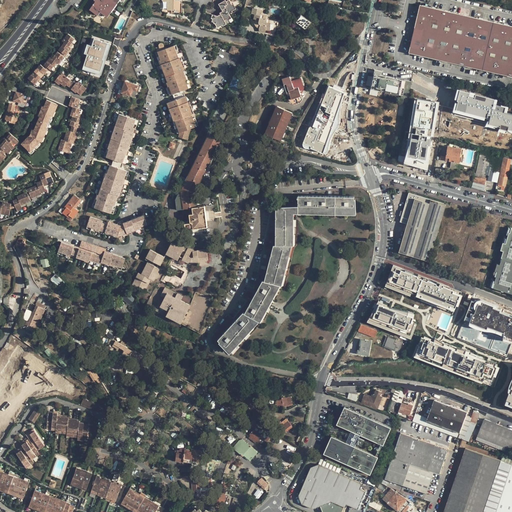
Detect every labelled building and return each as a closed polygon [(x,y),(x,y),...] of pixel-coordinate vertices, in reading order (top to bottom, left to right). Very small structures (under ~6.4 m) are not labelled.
[(96,0),(89,9),(98,15),(101,12),(106,16),(116,0),(96,0)] [(167,10),(168,10),(172,10),(175,10),(180,10),(180,1),(180,0),(162,0),(163,1),(167,1),(167,9),(167,10)] [(215,22),(217,27),(226,22),(224,20),(231,16),(228,12),(236,8),(233,3),(232,4),(229,0),(227,0),(226,1),(225,0),(224,0),(219,4),(223,10),(220,12),(221,14),(217,15),(214,15),(212,21),(215,22)] [(511,27),(420,6),(410,52),(511,76),(511,27)] [(259,27),(259,31),(266,31),(266,29),(270,30),(271,23),(270,23),(267,22),(267,18),(265,18),(266,14),(262,13),(262,9),(253,7),(252,13),(255,14),(254,18),(256,19),(255,22),(255,24),(259,27)] [(301,15),(296,22),(305,28),(310,21),(301,15)] [(51,54),(50,57),(54,60),(56,61),(58,64),(61,60),(65,55),(68,51),(71,47),(69,46),(72,42),(75,38),(68,32),(62,40),(64,42),(59,49),(60,50),(58,52),(57,51),(53,56),(51,54)] [(87,54),(84,66),(100,71),(104,59),(103,59),(108,43),(94,38),(92,46),(87,44),(84,53),(87,54)] [(100,71),(84,66),(83,68),(101,74),(111,44),(108,43),(103,59),(104,59),(100,71)] [(180,132),(179,136),(188,140),(192,128),(195,128),(194,123),(196,123),(195,119),(193,115),(194,115),(191,102),(189,102),(188,97),(186,97),(185,95),(184,91),(187,91),(185,86),(187,86),(186,81),(183,72),(185,71),(181,59),(180,59),(179,55),(178,51),(176,52),(175,47),(167,49),(166,46),(166,44),(165,44),(164,43),(163,43),(162,44),(161,44),(161,45),(161,46),(161,47),(158,48),(159,52),(161,56),(159,57),(161,61),(162,65),(161,65),(165,78),(168,87),(169,91),(171,91),(172,95),(176,94),(178,100),(170,102),(172,108),(171,108),(175,121),(176,120),(177,124),(179,128),(180,128),(181,132),(180,132)] [(41,62),(28,79),(35,84),(38,80),(41,76),(43,73),(46,70),(47,70),(50,66),(52,64),(54,60),(50,57),(45,62),(44,64),(43,63),(41,62)] [(375,70),(369,94),(371,94),(407,102),(407,101),(411,81),(381,75),(382,71),(375,70)] [(60,74),(55,80),(60,84),(61,83),(64,77),(60,74)] [(64,77),(61,83),(66,86),(67,84),(68,83),(72,87),(72,88),(76,91),(77,91),(81,94),(86,88),(82,84),(81,85),(77,82),(76,81),(75,83),(66,76),(64,77)] [(289,76),(282,78),(284,85),(286,84),(289,91),(290,96),(291,99),(301,96),(300,93),(301,92),(304,86),(303,85),(304,83),(301,76),(290,79),(289,76)] [(125,81),(122,92),(135,97),(139,85),(125,81)] [(327,155),(346,89),(327,84),(314,128),(308,126),(302,147),(327,155)] [(457,90),(451,113),(489,123),(488,127),(511,133),(511,115),(506,114),(508,108),(496,105),(497,100),(457,90)] [(19,102),(18,105),(26,107),(27,103),(23,102),(25,94),(17,91),(14,100),(19,102)] [(70,125),(72,125),(78,127),(79,123),(80,119),(78,118),(79,114),(81,109),(77,108),(80,99),(72,96),(69,106),(73,107),(71,116),(72,116),(70,125)] [(22,143),(24,145),(33,135),(48,100),(47,99),(44,106),(43,105),(39,115),(40,116),(35,129),(33,129),(31,134),(28,137),(29,138),(27,141),(26,139),(22,143)] [(414,99),(403,165),(427,171),(439,103),(414,99)] [(33,135),(24,145),(31,151),(35,147),(34,146),(36,144),(38,143),(40,141),(40,140),(42,135),(43,136),(44,133),(43,133),(45,129),(46,127),(48,122),(48,121),(50,117),(51,115),(53,111),(54,110),(53,109),(56,105),(56,103),(48,100),(33,135)] [(7,120),(6,121),(15,123),(17,122),(18,118),(17,116),(15,115),(13,115),(16,104),(10,102),(5,119),(7,120)] [(276,110),(266,134),(279,139),(290,111),(283,108),(282,112),(276,110)] [(290,111),(279,139),(281,140),(293,112),(290,111)] [(109,153),(108,157),(120,161),(121,157),(123,157),(125,153),(127,154),(130,144),(132,145),(136,133),(134,132),(135,128),(133,127),(134,123),(132,122),(134,118),(122,115),(121,118),(118,118),(116,122),(111,138),(112,138),(108,152),(109,153)] [(62,140),(59,150),(68,153),(70,148),(71,143),(73,143),(74,143),(77,133),(76,133),(77,130),(71,128),(70,131),(67,130),(64,140),(62,140)] [(195,187),(197,188),(213,155),(212,155),(206,152),(210,142),(216,145),(221,135),(211,129),(183,185),(184,186),(182,189),(182,193),(184,209),(188,208),(190,222),(185,223),(185,229),(207,227),(207,220),(203,220),(202,213),(206,212),(205,206),(197,207),(196,196),(194,197),(193,192),(195,187)] [(0,142),(0,145),(11,133),(10,132),(0,142)] [(11,133),(0,145),(0,158),(4,153),(6,151),(12,144),(14,142),(17,138),(11,133)] [(111,138),(110,137),(103,156),(108,157),(109,153),(108,152),(112,138),(111,138)] [(216,145),(210,142),(206,152),(212,155),(216,145)] [(14,146),(12,144),(6,151),(8,153),(14,146)] [(460,162),(461,147),(447,147),(446,162),(460,162)] [(503,157),(497,189),(505,191),(511,159),(503,157)] [(111,165),(107,163),(103,176),(105,177),(108,168),(110,169),(111,165)] [(99,204),(97,208),(110,212),(112,208),(114,208),(115,204),(117,205),(120,195),(122,196),(126,184),(124,183),(126,178),(124,177),(125,174),(123,173),(124,169),(111,165),(110,169),(108,168),(105,177),(103,176),(96,198),(98,199),(97,203),(99,204)] [(492,171),(493,167),(487,166),(485,175),(489,176),(488,181),(497,183),(499,172),(492,171)] [(13,200),(17,210),(22,207),(22,205),(31,201),(31,199),(42,194),(41,193),(41,192),(46,189),(44,186),(44,185),(49,182),(54,180),(50,171),(40,176),(41,180),(37,182),(38,184),(28,189),(29,192),(28,193),(27,192),(17,196),(18,198),(13,200)] [(472,188),(484,190),(486,180),(474,178),(472,188)] [(407,224),(399,252),(429,261),(446,203),(408,192),(400,222),(407,224)] [(65,210),(63,213),(68,217),(69,215),(73,218),(79,210),(76,208),(82,200),(75,195),(63,209),(65,210)] [(298,201),(298,213),(355,213),(354,195),(298,195),(298,196),(297,196),(297,201),(298,201)] [(0,214),(0,212),(5,213),(10,214),(12,203),(2,201),(2,204),(0,203),(0,214)] [(243,312),(218,339),(229,350),(258,320),(259,320),(279,284),(284,285),(294,245),(296,245),(296,213),(296,207),(276,208),(276,245),(273,245),(265,280),(262,280),(245,312),(243,312)] [(132,220),(135,228),(138,227),(139,228),(147,225),(144,215),(132,220)] [(101,228),(100,232),(118,238),(119,241),(122,242),(123,239),(125,238),(125,237),(129,235),(124,223),(119,225),(109,221),(108,222),(92,217),(89,226),(97,229),(98,227),(101,228)] [(132,220),(124,223),(129,235),(136,232),(135,228),(132,220)] [(158,228),(151,242),(159,246),(166,230),(161,227),(160,229),(158,228)] [(511,228),(510,233),(509,232),(508,235),(507,239),(503,251),(501,258),(502,258),(499,265),(496,277),(495,280),(494,283),(495,283),(493,288),(511,293),(511,228)] [(28,238),(21,235),(18,241),(15,243),(14,246),(23,247),(28,238)] [(174,239),(167,251),(179,257),(180,255),(185,246),(177,243),(178,241),(174,239)] [(62,241),(59,250),(71,255),(72,253),(78,255),(77,258),(88,262),(89,259),(101,264),(109,267),(110,264),(122,269),(126,258),(119,256),(119,258),(105,253),(104,257),(62,241)] [(194,249),(178,241),(177,243),(185,246),(180,255),(184,257),(188,248),(194,251),(194,250),(194,249)] [(184,257),(183,259),(187,261),(188,259),(191,261),(194,261),(195,263),(199,262),(199,263),(209,262),(207,249),(194,250),(194,251),(188,248),(184,257)] [(139,272),(133,284),(142,289),(148,277),(150,277),(154,280),(156,276),(160,268),(154,265),(156,262),(159,263),(164,255),(151,249),(149,252),(151,253),(148,259),(149,260),(151,261),(144,274),(142,274),(139,272)] [(42,267),(49,267),(48,259),(41,259),(42,267)] [(142,274),(144,274),(151,261),(149,260),(142,274)] [(461,291),(393,265),(386,282),(410,292),(411,288),(418,290),(417,292),(421,294),(421,296),(450,307),(450,305),(455,307),(461,291)] [(57,285),(61,280),(54,274),(50,279),(57,285)] [(148,277),(142,289),(144,290),(150,277),(148,277)] [(410,292),(386,282),(385,285),(409,295),(410,292)] [(164,296),(160,305),(168,309),(177,292),(165,286),(162,290),(166,292),(164,296)] [(168,309),(167,312),(170,313),(178,298),(180,299),(182,295),(177,292),(168,309)] [(450,307),(421,296),(419,299),(453,312),(455,307),(450,305),(450,307)] [(170,313),(169,316),(181,322),(190,304),(180,299),(178,298),(170,313)] [(511,313),(472,299),(458,338),(508,356),(511,344),(511,313)] [(379,303),(376,310),(373,309),(369,318),(410,334),(415,320),(412,319),(413,316),(410,315),(411,312),(385,305),(379,303)] [(415,326),(413,325),(410,334),(369,318),(367,321),(411,337),(415,326)] [(361,324),(358,331),(375,337),(377,330),(361,324)] [(388,336),(384,346),(399,351),(402,341),(388,336)] [(428,341),(428,339),(421,337),(414,354),(490,383),(492,378),(483,374),(482,377),(418,353),(420,347),(422,341),(426,342),(426,341),(428,341)] [(360,350),(359,353),(369,355),(371,341),(361,339),(360,345),(361,345),(360,350)] [(420,347),(418,353),(482,377),(483,374),(492,378),(497,365),(428,339),(428,341),(426,341),(426,342),(422,341),(420,347)] [(116,341),(113,346),(117,349),(118,347),(119,346),(125,350),(124,351),(122,355),(128,359),(129,357),(131,359),(134,352),(126,348),(126,347),(116,341)] [(19,359),(9,353),(7,355),(5,359),(4,358),(0,362),(0,369),(8,376),(12,371),(11,370),(19,359)] [(95,370),(87,371),(87,372),(87,373),(87,374),(89,373),(94,382),(97,380),(99,383),(101,381),(95,370)] [(396,387),(387,410),(413,419),(418,405),(416,404),(415,406),(408,403),(408,405),(401,403),(402,401),(405,391),(396,387)] [(381,392),(376,389),(373,395),(371,395),(371,396),(369,396),(363,394),(360,402),(369,406),(377,408),(378,406),(382,396),(380,395),(381,392)] [(282,399),(277,400),(278,406),(283,405),(283,407),(289,406),(287,397),(282,398),(282,399)] [(103,406),(85,399),(83,406),(100,413),(103,406)] [(435,400),(433,405),(445,410),(447,404),(435,400)] [(468,412),(447,404),(445,410),(433,405),(427,421),(460,433),(459,438),(464,440),(471,417),(467,415),(468,412)] [(331,435),(323,453),(370,474),(378,456),(354,445),(355,442),(361,445),(364,438),(358,436),(359,434),(383,444),(391,426),(345,405),(336,424),(348,429),(343,440),(331,435)] [(35,407),(28,418),(34,422),(41,411),(35,407)] [(474,410),(464,440),(469,442),(479,416),(478,412),(474,410)] [(47,426),(56,427),(57,415),(58,412),(53,412),(53,413),(48,412),(47,426)] [(511,429),(485,419),(477,437),(507,448),(511,450),(511,429)] [(287,423),(285,420),(282,423),(284,425),(281,428),(284,431),(291,425),(288,422),(287,423)] [(84,423),(80,422),(78,435),(78,437),(87,438),(89,424),(84,424),(84,423)] [(269,430),(256,423),(252,430),(249,435),(251,436),(249,439),(253,441),(254,441),(257,443),(260,438),(263,432),(264,433),(266,434),(269,430)] [(44,443),(34,428),(31,431),(33,433),(28,436),(30,439),(36,448),(44,443)] [(400,432),(389,466),(416,480),(412,488),(426,493),(434,471),(439,474),(448,448),(400,432)] [(507,448),(477,437),(476,440),(506,452),(507,448)] [(36,448),(30,439),(26,442),(24,440),(21,442),(25,448),(31,456),(38,451),(37,450),(36,448)] [(250,446),(242,439),(241,441),(239,440),(233,448),(244,457),(245,456),(251,461),(258,452),(251,445),(250,446)] [(31,456),(25,448),(20,451),(19,448),(15,451),(25,465),(33,460),(32,458),(31,456)] [(178,452),(176,452),(176,459),(181,459),(184,459),(184,461),(192,462),(197,462),(198,459),(199,459),(200,453),(202,454),(203,450),(192,449),(184,450),(184,453),(178,452)] [(511,511),(511,463),(465,449),(444,511),(511,511)] [(298,495),(301,503),(313,508),(320,505),(322,511),(343,511),(347,504),(357,508),(365,490),(360,488),(362,482),(319,463),(311,466),(298,495)] [(389,466),(384,479),(412,488),(416,480),(389,466)] [(77,467),(72,482),(87,488),(93,473),(77,467)] [(3,472),(0,470),(0,487),(24,496),(29,481),(24,479),(21,478),(20,481),(18,480),(19,477),(9,474),(8,476),(6,475),(6,473),(3,472)] [(97,475),(92,489),(118,498),(123,483),(97,475)] [(268,485),(261,478),(257,482),(263,489),(268,485)] [(197,479),(192,479),(193,491),(197,491),(197,489),(200,489),(200,487),(207,487),(207,490),(213,487),(214,485),(214,483),(211,483),(211,480),(197,481),(197,479)] [(231,484),(222,481),(218,493),(214,498),(219,499),(221,493),(227,495),(231,484)] [(87,488),(72,482),(71,484),(86,490),(87,488)] [(24,496),(0,487),(0,489),(23,498),(24,496)] [(131,487),(122,501),(125,502),(124,504),(128,507),(129,505),(141,511),(155,511),(159,505),(131,487)] [(391,488),(382,499),(400,511),(401,511),(406,506),(409,501),(406,499),(391,488)] [(66,501),(34,489),(29,504),(32,505),(31,507),(36,509),(37,506),(52,511),(71,511),(74,505),(69,504),(70,503),(66,501)] [(118,498),(92,489),(92,492),(117,500),(118,498)] [(227,495),(221,493),(219,499),(216,507),(223,509),(227,495)] [(375,494),(371,500),(377,503),(379,497),(375,494)]
